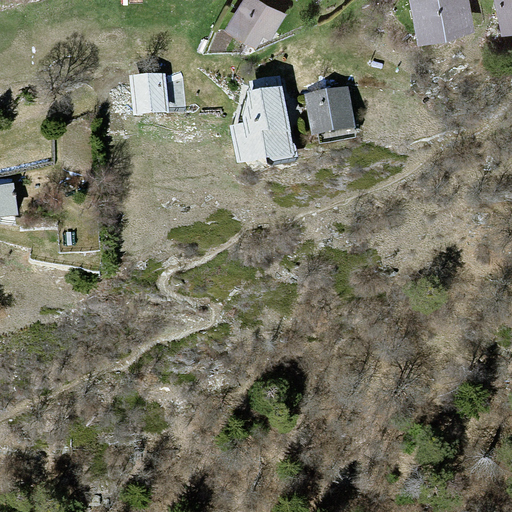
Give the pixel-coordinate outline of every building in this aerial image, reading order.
[(283,11),(263,0),(246,0),(229,29),(259,48),(283,11)] [(463,0),(413,0),(422,40),(470,30),(463,0)] [(511,0),(497,0),(505,33),(511,30),(511,0)] [(162,75),(132,78),(135,111),(165,109),(162,75)] [(275,79),(248,84),(246,128),(230,129),(238,167),(293,160),(275,79)] [(345,90),(305,98),(312,139),(355,137),(345,90)] [(15,185),(0,186),(0,220),(18,219),(15,185)]
